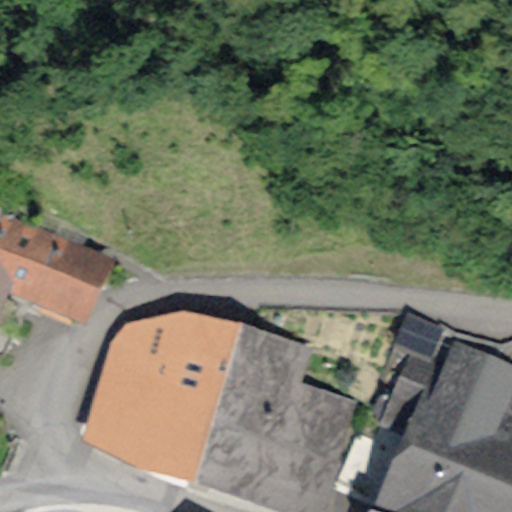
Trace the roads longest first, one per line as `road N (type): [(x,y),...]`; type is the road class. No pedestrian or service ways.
road 1 (residential): [(60,484),(78,372),(102,321),(129,303),(164,290),(358,293),(511,312)]
road 2 (residential): [(195,511),(130,489),(60,484)]
